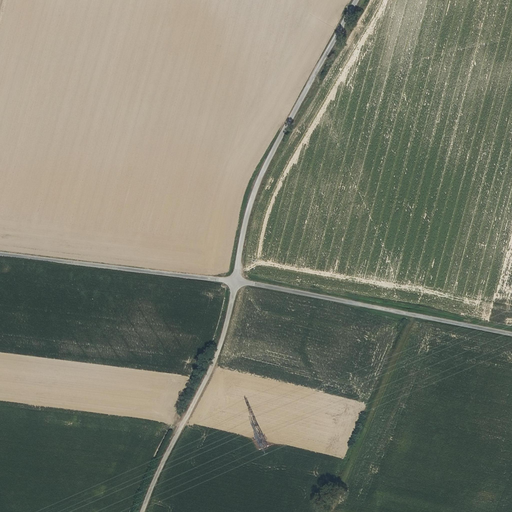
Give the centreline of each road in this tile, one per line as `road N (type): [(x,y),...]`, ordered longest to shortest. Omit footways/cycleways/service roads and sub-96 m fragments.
road 1 (unclassified): [(234,279),(250,197),(354,0)]
road 2 (unclassified): [(234,279),(511,335)]
road 3 (unclassified): [(142,511),(219,352),(234,279)]
road 4 (unclassified): [(0,254),(234,279)]
